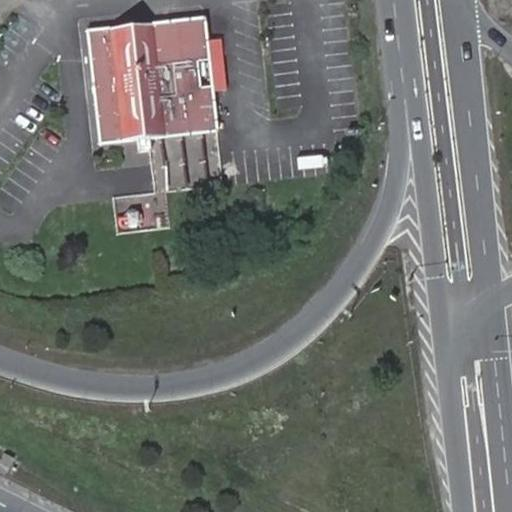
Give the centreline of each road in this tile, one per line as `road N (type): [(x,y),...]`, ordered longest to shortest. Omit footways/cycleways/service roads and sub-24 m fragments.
road 1 (motorway): [(402,64),(399,162),(375,234),(331,305),(275,350),(197,387),(91,387),(0,363)]
road 2 (secondary): [(489,302),(457,3)]
road 3 (secondary): [(402,64),(443,335)]
road 4 (secondary): [(509,511),(489,302)]
road 5 (secondary): [(443,335),(464,511)]
